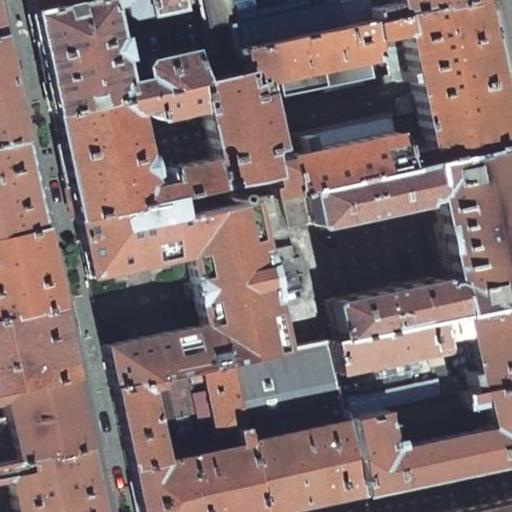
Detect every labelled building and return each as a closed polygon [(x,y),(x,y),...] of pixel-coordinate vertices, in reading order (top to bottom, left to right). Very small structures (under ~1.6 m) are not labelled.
[(25,0),(27,9),(66,0),(25,0)] [(66,0),(27,9),(40,67),(49,112),(194,80),(187,57),(193,56),(190,46),(140,57),(135,64),(138,76),(119,80),(114,56),(118,56),(114,35),(110,36),(103,7),(123,3),(125,13),(131,17),(177,7),(175,0),(66,0)] [(501,142),(487,77),(470,0),(452,0),(208,52),(193,56),(187,57),(194,80),(49,112),(62,170),(73,217),(228,183),(237,200),(247,198),(276,191),(501,142)] [(197,0),(208,52),(452,0),(197,0)] [(0,141),(16,138),(2,78),(2,73),(0,64),(0,141)] [(0,233),(35,226),(25,180),(16,138),(0,141),(0,233)] [(511,192),(501,142),(276,191),(284,226),(305,222),(306,225),(417,201),(416,196),(421,196),(427,194),(445,279),(439,278),(434,282),(433,276),(323,299),(331,337),(511,298),(511,192)] [(280,348),(268,295),(259,250),(247,198),(237,200),(228,183),(73,217),(85,276),(173,256),(186,315),(187,326),(100,345),(109,386),(224,360),(280,348)] [(0,314),(52,303),(43,261),(35,226),(0,233),(0,314)] [(330,370),(422,351),(434,348),(435,347),(444,344),(447,358),(446,358),(450,365),(459,371),(461,377),(468,375),(472,387),(511,378),(511,298),(331,337),(323,339),(330,370)] [(52,303),(0,314),(0,387),(67,374),(59,334),(52,303)] [(339,415),(330,370),(323,339),(280,348),(224,360),(256,511),(264,511),(306,503),(356,492),(339,415)] [(424,358),(422,351),(330,370),(339,415),(435,395),(426,357),(424,358)] [(256,511),(224,360),(109,386),(126,465),(136,511),(256,511)] [(67,374),(0,387),(0,396),(0,397),(5,416),(14,459),(83,444),(75,408),(67,374)] [(463,469),(511,458),(511,378),(472,387),(435,395),(339,415),(356,492),(463,469)] [(0,461),(14,459),(5,416),(0,416),(0,461)] [(0,511),(97,511),(93,491),(83,444),(14,459),(0,461),(0,511)] [(504,511),(511,511),(511,498),(502,500),(504,511)] [(504,511),(502,500),(499,501),(445,511),(504,511)]
